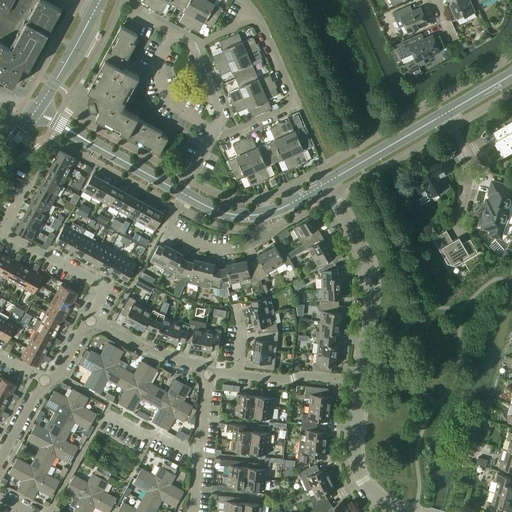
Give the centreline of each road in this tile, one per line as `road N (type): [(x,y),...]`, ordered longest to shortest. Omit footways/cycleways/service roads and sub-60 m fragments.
road 1 (residential): [(210,140),(296,102),(255,15),(192,46)]
road 2 (residential): [(324,184),(364,254),(369,286),(359,379)]
road 3 (residential): [(35,112),(183,194)]
road 4 (residential): [(359,379),(352,444),(360,478),(384,506),(403,511)]
road 5 (residential): [(88,320),(104,288),(1,232)]
road 6 (residential): [(183,194),(249,216),(295,203),(324,184)]
road 7 (residential): [(324,184),(444,115)]
road 8 (residential): [(208,371),(88,320)]
road 9 (residential): [(250,244),(211,248),(165,228),(183,194)]
road 10 (unclassified): [(214,131),(182,114),(161,87),(158,59),(173,34)]
road 11 (residential): [(359,379),(237,373)]
